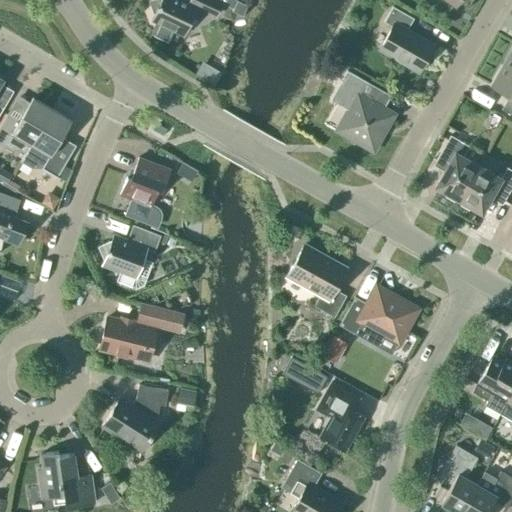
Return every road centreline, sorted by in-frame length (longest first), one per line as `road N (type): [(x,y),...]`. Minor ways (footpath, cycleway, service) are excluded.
road 1 (residential): [(371,217),(136,83)]
road 2 (residential): [(371,217),(495,0)]
road 3 (residential): [(380,503),(395,433),(476,275)]
road 4 (residential): [(41,335),(68,231),(116,114)]
road 5 (residential): [(41,335),(16,343),(1,367),(8,398),(31,412),(53,410),(76,383),(74,358),(55,338)]
road 6 (residential): [(116,114),(0,46)]
